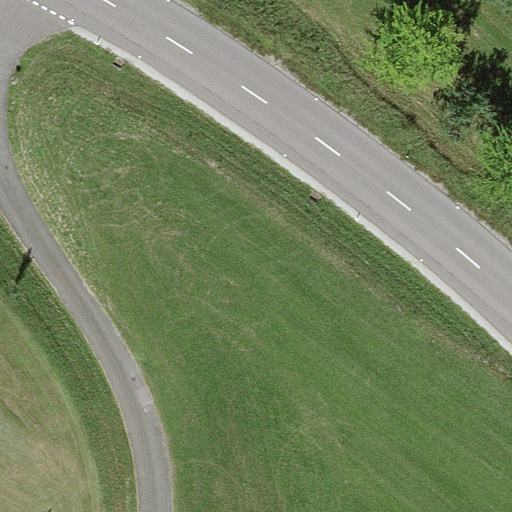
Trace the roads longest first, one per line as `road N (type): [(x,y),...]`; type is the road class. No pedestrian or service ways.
road 1 (tertiary): [(100,0),(437,227),(511,296)]
road 2 (track): [(0,124),(35,213),(98,303),(146,433),(143,511)]
